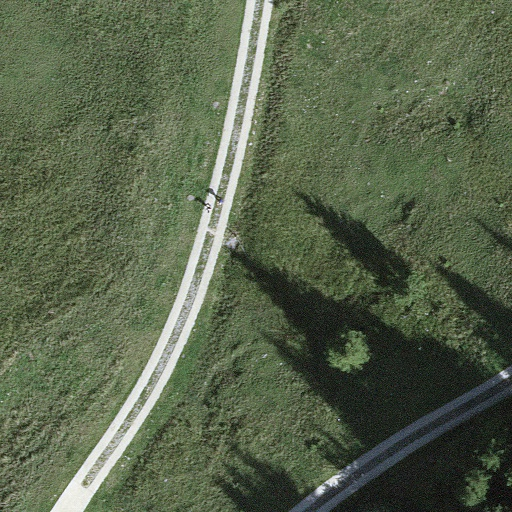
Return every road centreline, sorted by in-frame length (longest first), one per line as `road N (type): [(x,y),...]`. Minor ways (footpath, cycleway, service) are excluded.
road 1 (track): [(260,0),(232,156),(184,312),(65,511)]
road 2 (track): [(310,511),(511,374)]
